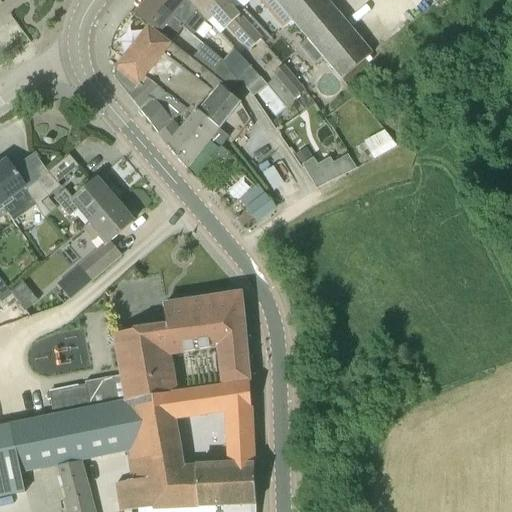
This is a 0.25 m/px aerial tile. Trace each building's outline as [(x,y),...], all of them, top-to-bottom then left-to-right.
[(149,0),(136,14),(150,27),(170,44),(171,43),(183,28),(156,0),(149,0)] [(183,28),(192,37),(206,20),(195,7),(191,0),(156,0),(183,28)] [(191,0),(195,7),(206,20),(210,24),(220,34),(227,28),(248,51),(262,38),(240,15),(239,15),(234,9),(233,10),(230,7),(227,9),(221,2),(223,0),(191,0)] [(257,0),(283,30),(292,23),(293,22),(274,0),(223,0),(221,2),(227,9),(230,7),(233,10),(234,9),(241,7),(243,9),(252,0),(257,0)] [(274,0),(293,22),(308,38),(324,57),(343,79),(372,54),(326,0),(274,0)] [(150,27),(117,67),(140,84),(145,78),(162,91),(187,110),(193,114),(212,91),(206,86),(214,77),(191,59),(171,43),(170,44),(150,27)] [(315,64),(324,57),(308,38),(299,45),(315,64)] [(203,44),(191,59),(214,77),(232,91),(239,82),(223,61),(203,44)] [(239,82),(246,74),(251,69),(233,49),(223,61),(239,82)] [(283,65),(273,74),(294,99),(305,90),(283,65)] [(114,78),(144,116),(152,109),(156,112),(160,108),(172,122),(187,110),(162,91),(145,78),(140,84),(117,67),(114,78)] [(259,76),(251,69),(246,74),(254,82),(259,76)] [(179,132),(167,146),(168,147),(187,170),(188,169),(196,178),(212,158),(221,166),(230,155),(220,148),(228,137),(219,130),(241,104),(221,88),(200,112),(199,111),(180,133),(179,132)] [(144,116),(167,146),(179,132),(172,122),(160,108),(156,112),(152,109),(144,116)] [(367,137),(377,157),(398,146),(389,127),(367,137)] [(306,148),(295,155),(302,165),(313,159),(306,148)] [(328,168),(318,165),(314,159),(303,166),(314,183),(313,183),(317,189),(357,169),(355,165),(348,155),(334,164),(328,168)] [(49,174),(58,184),(78,166),(70,156),(55,169),(49,174)] [(3,161),(0,163),(0,205),(3,209),(11,220),(21,213),(13,201),(9,197),(22,188),(3,161)] [(45,219),(51,214),(42,204),(47,199),(61,187),(58,184),(49,174),(24,191),(29,198),(45,219)] [(77,211),(88,224),(88,225),(115,201),(97,180),(74,200),(68,194),(69,194),(65,190),(53,200),(69,218),(77,211)] [(256,222),(275,208),(257,186),(239,200),(256,222)] [(56,209),(47,199),(42,204),(51,214),(56,209)] [(88,225),(88,224),(84,228),(94,240),(101,234),(109,243),(134,223),(115,201),(88,225)] [(83,273),(64,289),(70,297),(90,281),(92,283),(122,257),(113,246),(105,253),(101,249),(79,268),(83,273)] [(0,302),(10,295),(0,281),(0,302)] [(90,409),(121,404),(175,394),(168,353),(222,344),(227,387),(250,384),(242,294),(164,306),(167,327),(117,335),(124,376),(84,383),(85,386),(90,409)] [(10,295),(5,299),(9,305),(15,301),(10,295)] [(130,452),(131,456),(180,453),(173,418),(228,409),(231,450),(254,449),(250,384),(227,387),(175,394),(121,404),(130,452)] [(85,386),(77,387),(50,393),(54,416),(90,409),(85,386)] [(10,426),(22,474),(57,467),(82,462),(130,452),(121,404),(90,409),(54,416),(10,426)] [(22,474),(10,426),(0,427),(0,499),(26,494),(22,474)] [(180,453),(131,456),(136,483),(115,484),(117,511),(217,506),(217,511),(254,511),(254,449),(231,450),(232,467),(197,468),(197,470),(183,473),(180,453)] [(63,500),(66,511),(95,511),(82,462),(57,467),(66,499),(63,500)]
